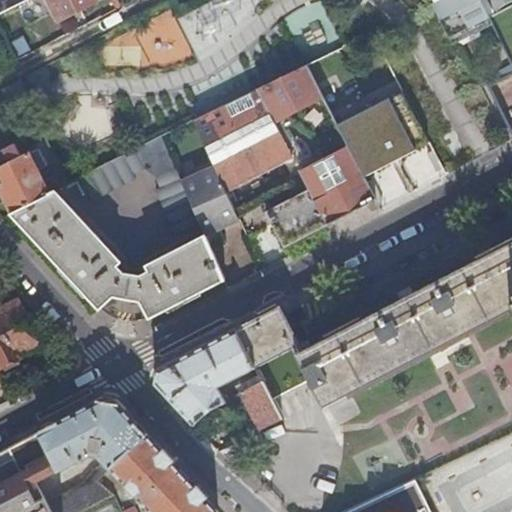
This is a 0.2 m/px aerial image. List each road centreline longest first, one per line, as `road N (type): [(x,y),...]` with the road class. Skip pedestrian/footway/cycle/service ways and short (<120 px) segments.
road 1 (residential): [(116,363),(511,159)]
road 2 (residential): [(259,511),(116,363)]
road 3 (residential): [(116,363),(0,237)]
road 4 (residential): [(0,425),(116,363)]
